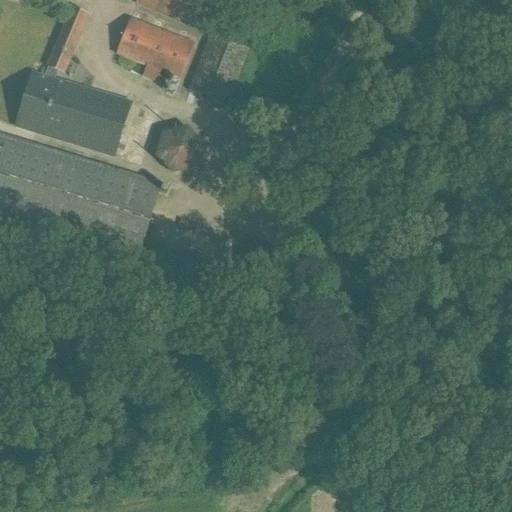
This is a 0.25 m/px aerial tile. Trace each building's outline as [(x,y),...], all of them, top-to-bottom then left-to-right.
[(199,31),(211,0),(137,0),(136,4),(199,31)] [(88,16),(71,9),(45,67),(63,76),(88,16)] [(129,20),(115,56),(145,67),(141,78),(158,85),(163,73),(179,81),(193,46),(129,20)] [(247,51),(209,36),(187,93),(225,108),(247,51)] [(112,158),(130,104),(32,75),(16,127),(112,158)] [(197,157),(191,118),(159,123),(165,162),(197,157)] [(0,134),(0,218),(99,251),(125,173),(0,134)] [(125,173),(99,251),(137,263),(161,184),(125,173)] [(144,277),(205,298),(215,264),(154,244),(144,277)]
